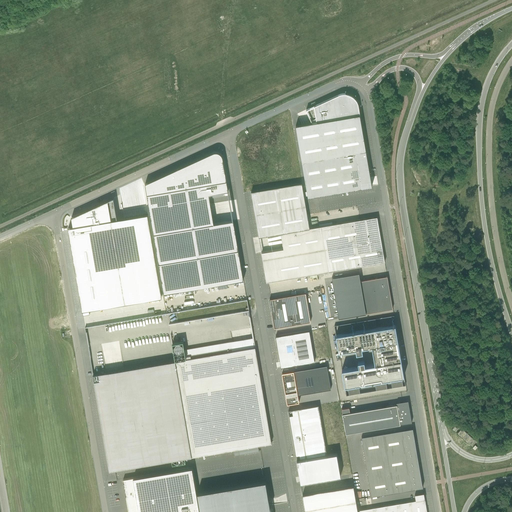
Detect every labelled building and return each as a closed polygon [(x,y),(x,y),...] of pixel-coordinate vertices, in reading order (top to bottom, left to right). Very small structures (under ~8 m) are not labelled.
[(312,123),(296,126),(297,136),(302,161),(366,150),(359,109),(358,109),(358,106),(359,106),(359,105),(358,106),(355,99),(353,96),(346,94),(339,95),(306,110),(312,123)] [(366,150),(302,161),(308,197),(356,189),(372,186),(371,177),(366,150)] [(205,156),(145,184),(145,185),(164,293),(241,280),(243,280),(233,221),(214,224),(209,196),(209,194),(226,191),(228,191),(224,169),(222,157),(220,153),(215,152),(214,152),(205,156)] [(302,183),(251,192),(259,237),(281,233),(310,228),(302,183)] [(73,227),(68,228),(82,311),(89,309),(162,297),(148,214),(147,214),(124,218),(117,219),(114,198),(71,217),(73,227)] [(377,217),(321,226),(321,227),(328,272),(353,268),(385,262),(377,217)] [(283,249),(261,253),(266,282),(328,272),(321,227),(310,228),(281,233),(281,234),(283,249)] [(359,273),(332,278),(339,318),(366,313),(393,309),(387,276),(360,281),(359,273)] [(306,293),(269,299),(274,328),(310,322),(306,293)] [(391,316),(380,318),(381,326),(392,324),(391,316)] [(139,318),(104,323),(105,331),(140,326),(139,318)] [(375,319),(364,321),(365,329),(376,327),(375,319)] [(350,323),(339,325),(341,333),(352,331),(350,323)] [(395,325),(336,335),(339,352),(355,349),(356,354),(363,353),(362,348),(372,346),(375,364),(365,366),(364,360),(358,361),(358,366),(342,369),(345,386),(404,376),(401,360),(400,356),(399,356),(398,349),(399,349),(395,325)] [(309,331),(275,336),(277,347),(279,347),(280,351),(278,352),(280,362),(281,368),(296,365),(315,362),(309,331)] [(93,375),(109,471),(115,470),(116,469),(145,465),(191,457),(271,443),(255,347),(186,359),(183,342),(172,343),(175,361),(100,373),(93,375)] [(327,366),(282,373),(282,375),(284,375),(284,379),(283,379),(285,394),(286,397),(287,404),(299,402),(298,395),(331,389),(327,366)] [(401,378),(391,379),(392,388),(402,386),(401,378)] [(385,380),(375,382),(376,390),(387,388),(385,380)] [(358,385),(348,387),(349,395),(360,393),(358,385)] [(349,407),(341,409),(346,434),(412,422),(409,408),(408,408),(407,402),(402,403),(402,402),(396,403),(397,405),(350,413),(349,407)] [(318,405),(288,410),(300,477),(301,482),(301,483),(341,476),(337,453),(327,454),(318,405)] [(421,480),(419,469),(418,461),(416,449),(415,441),(413,429),(413,428),(361,437),(371,496),(423,487),(421,480)] [(470,445),(474,440),(462,429),(457,434),(470,445)] [(258,447),(233,451),(234,456),(259,452),(258,447)] [(199,511),(192,468),(123,479),(124,484),(126,498),(127,503),(128,511),(199,511)] [(253,511),(254,511),(270,509),(270,505),(269,499),(266,485),(266,480),(198,492),(200,511),(253,511)] [(358,510),(358,511),(426,511),(424,493),(415,495),(416,501),(358,510)]
